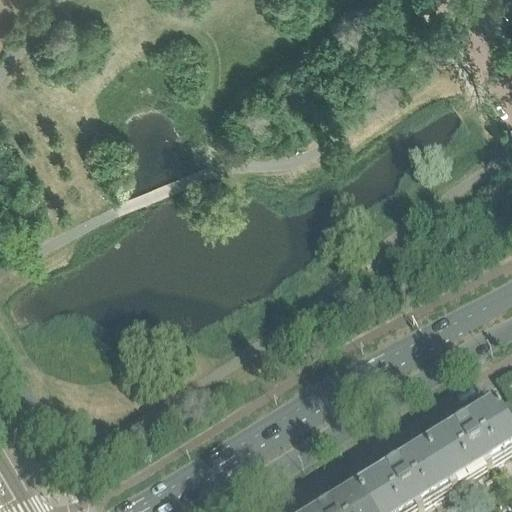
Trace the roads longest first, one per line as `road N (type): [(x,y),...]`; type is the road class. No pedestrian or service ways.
road 1 (secondary): [(511,299),(126,511)]
road 2 (secondary): [(222,511),(511,325)]
